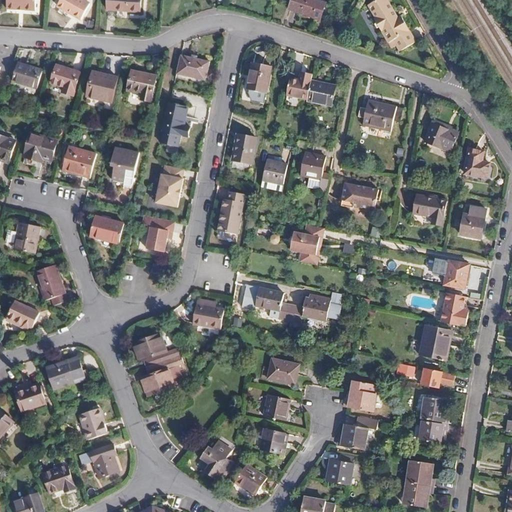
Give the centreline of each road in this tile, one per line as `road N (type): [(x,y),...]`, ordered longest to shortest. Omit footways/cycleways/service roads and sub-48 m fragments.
road 1 (residential): [(243,22),(185,282),(174,297),(100,324)]
road 2 (residential): [(511,211),(459,511)]
road 3 (residential): [(243,22),(219,20),(147,47),(0,35)]
road 4 (residential): [(474,99),(243,22)]
road 5 (unknown): [(500,270),(327,235)]
road 6 (residential): [(19,194),(53,202),(100,324)]
road 7 (residential): [(100,324),(144,449),(159,468)]
